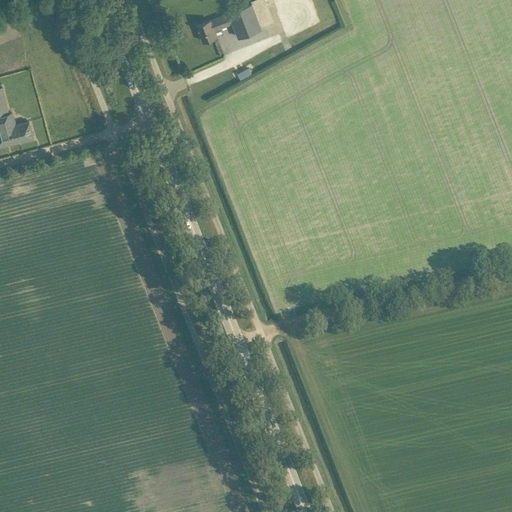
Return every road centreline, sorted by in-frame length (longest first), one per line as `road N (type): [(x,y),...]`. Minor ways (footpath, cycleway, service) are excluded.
road 1 (track): [(511,276),(263,333)]
road 2 (unclassified): [(263,333),(171,100)]
road 3 (primary): [(236,340),(146,114)]
road 4 (unclassified): [(197,351),(112,133)]
road 5 (unclassified): [(329,511),(263,333)]
road 6 (primary): [(304,511),(236,340)]
road 7 (unclassified): [(197,351),(262,511)]
road 8 (unclassified): [(112,133),(60,0)]
road 9 (primary): [(146,114),(101,0)]
